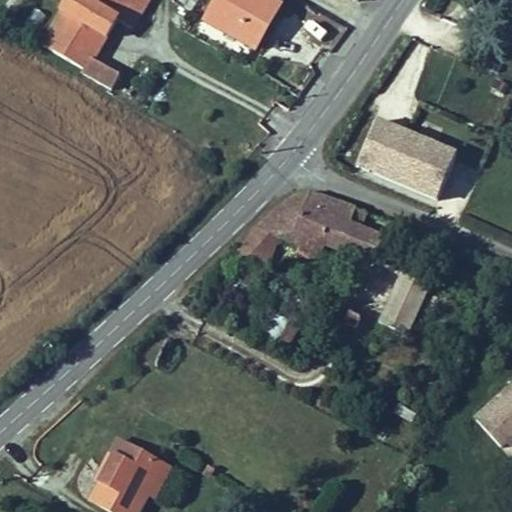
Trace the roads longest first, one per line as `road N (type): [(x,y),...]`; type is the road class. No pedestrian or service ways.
road 1 (tertiary): [(0,434),(288,161)]
road 2 (unclassified): [(288,161),(511,250)]
road 3 (tertiary): [(288,161),(395,0)]
